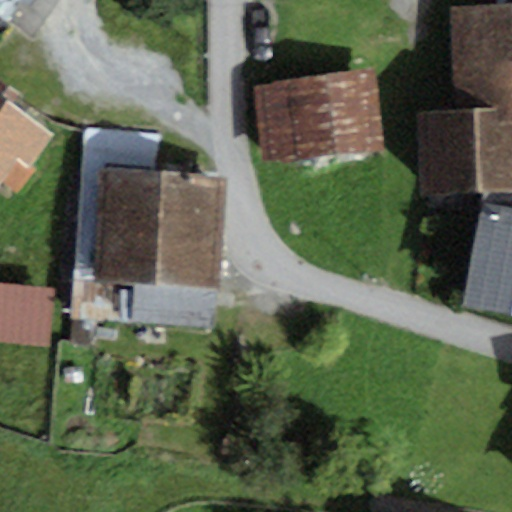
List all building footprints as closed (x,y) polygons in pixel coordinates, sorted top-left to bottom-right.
[(33,0),(6,0),(24,13),(33,0)] [(444,126),(415,128),(416,208),(510,207),(511,192),(511,14),(447,15),(444,126)] [(380,84),(254,92),(259,170),(385,162),(380,84)] [(63,143),(0,107),(0,187),(28,203),(63,143)] [(226,192),(104,180),(93,289),(215,301),(226,192)] [(511,222),(465,211),(441,314),(511,329),(511,222)] [(47,301),(0,295),(0,357),(40,362),(47,301)]
